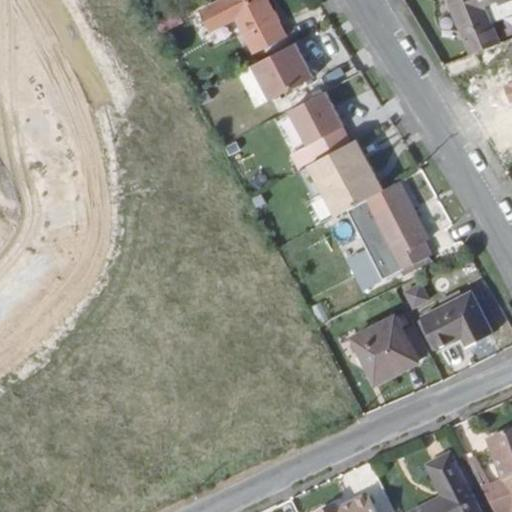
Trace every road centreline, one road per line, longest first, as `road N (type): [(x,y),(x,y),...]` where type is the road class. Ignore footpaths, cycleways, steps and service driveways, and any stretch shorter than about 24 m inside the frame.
road 1 (residential): [(511,369),(204,511)]
road 2 (residential): [(511,245),(365,0)]
